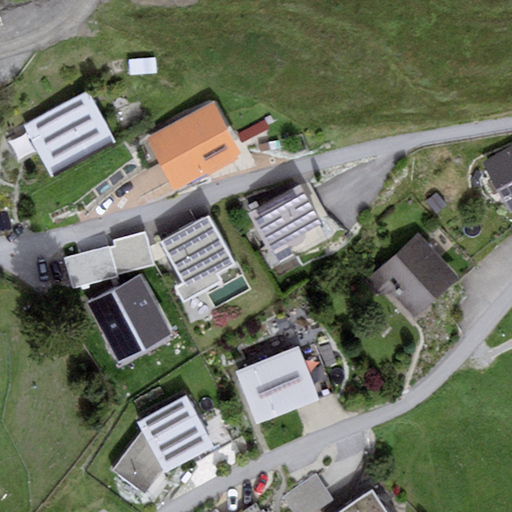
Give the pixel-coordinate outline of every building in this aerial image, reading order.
[(88,90),(23,126),(51,177),(116,141),(88,90)] [(213,102),(146,139),(149,142),(138,148),(149,168),(159,163),(174,189),(207,171),(209,174),(238,158),(236,155),(241,153),(213,102)] [(511,146),(482,163),(510,213),(511,211),(511,146)] [(299,185),(247,213),(270,253),(287,243),(292,245),(297,245),(302,242),(305,238),(304,233),(321,224),(320,222),(328,218),(308,183),(299,185)] [(0,236),(13,233),(6,208),(0,209),(0,236)] [(234,264),(208,216),(161,242),(184,284),(176,288),(183,302),(221,281),(217,274),(234,264)] [(145,231),(112,240),(113,245),(107,247),(115,276),(154,265),(145,231)] [(460,278),(418,232),(365,280),(379,295),(391,294),(414,319),(460,278)] [(298,346),(235,371),(257,425),(320,399),(298,346)] [(186,395),(135,422),(141,431),(112,470),(149,497),(170,470),(215,447),(186,395)] [(315,473),(281,496),(291,511),(315,511),(333,500),(315,473)] [(388,511),(372,489),(338,511),(388,511)] [(260,511),(256,503),(245,509),(240,511),(260,511)]
